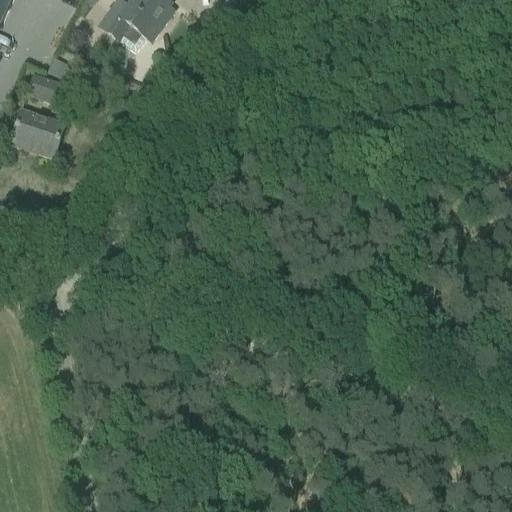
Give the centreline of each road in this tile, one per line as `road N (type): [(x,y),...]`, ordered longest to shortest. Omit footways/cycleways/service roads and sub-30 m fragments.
road 1 (track): [(68,285),(511,422)]
road 2 (unclassified): [(68,285),(278,0)]
road 3 (unclassified): [(68,285),(59,340),(94,511)]
